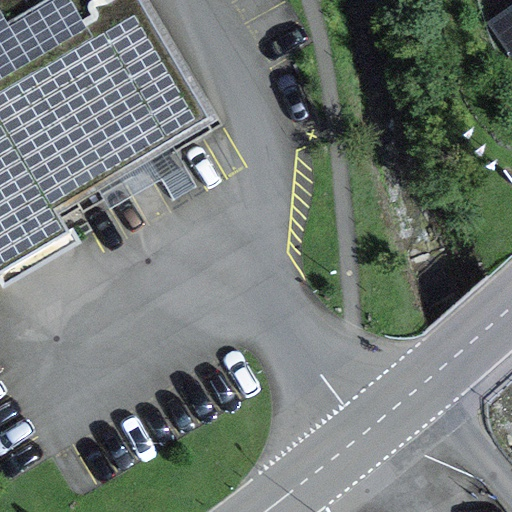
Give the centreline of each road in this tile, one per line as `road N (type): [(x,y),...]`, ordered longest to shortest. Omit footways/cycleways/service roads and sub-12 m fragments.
road 1 (primary): [(432,374),(265,511)]
road 2 (residential): [(511,472),(432,374)]
